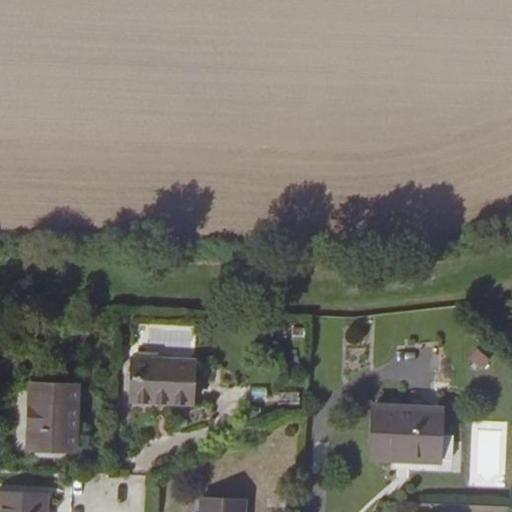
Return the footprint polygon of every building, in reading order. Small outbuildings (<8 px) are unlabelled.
[(373,324),(353,322),(352,336),(372,337),(373,324)] [(493,360),(481,347),(471,357),(483,369),(493,360)] [(198,360),(137,357),(136,401),(197,404),(198,360)] [(77,451),(80,385),(33,383),(29,450),(77,451)] [(443,457),(444,432),(445,408),(375,406),(373,458),(395,458),(395,455),(443,457)] [(457,432),(444,432),(443,457),(457,457),(457,432)] [(51,511),(52,492),(0,490),(0,498),(0,511),(51,511)] [(245,511),(246,499),(205,498),(204,511),(245,511)]
